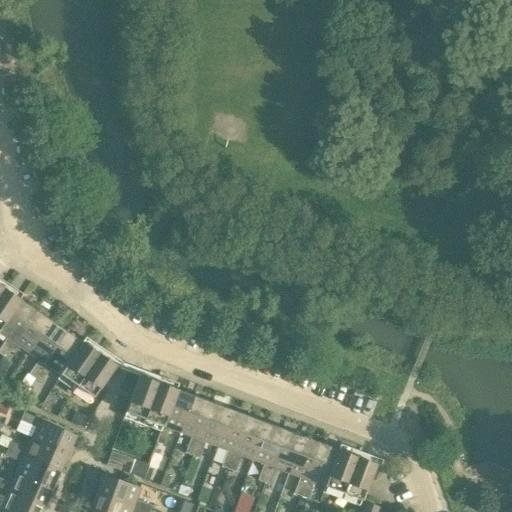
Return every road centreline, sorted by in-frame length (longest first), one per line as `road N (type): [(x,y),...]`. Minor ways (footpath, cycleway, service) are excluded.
road 1 (residential): [(433,511),(404,444),(144,349)]
road 2 (residential): [(144,349),(114,396),(65,511)]
road 3 (residential): [(144,349),(16,245)]
